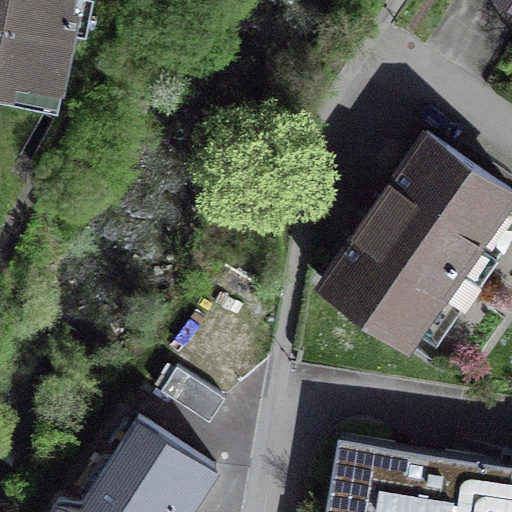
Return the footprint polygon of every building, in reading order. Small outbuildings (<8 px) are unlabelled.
[(0,0),(0,86),(12,89),(14,74),(61,83),(75,9),(69,8),(70,0),(0,0)] [(511,188),(511,187),(427,128),(321,279),(407,339),(511,188)] [(186,367),(169,392),(211,420),(228,395),(186,367)] [(82,497),(51,494),(48,511),(172,511),(175,511),(182,511),(217,461),(138,413),(82,497)] [(511,511),(511,459),(338,429),(323,511),(511,511)]
